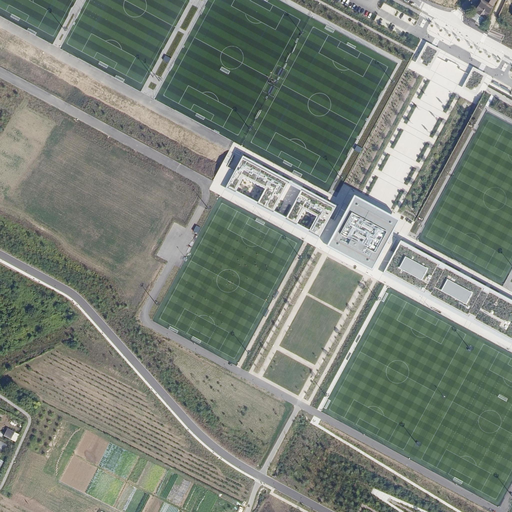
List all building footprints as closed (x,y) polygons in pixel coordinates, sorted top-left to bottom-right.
[(493,3),(495,0),(481,0),(480,2),(481,2),(471,18),(480,24),(490,8),(492,9),(495,4),(493,3)] [(440,50),(426,42),(422,49),(415,63),(429,71),(436,57),(440,50)] [(487,75),(472,67),(469,75),(461,88),(476,95),(483,82),(487,75)] [(340,129),(345,132),(349,126),(344,123),(340,129)] [(287,184),(289,181),(243,157),(226,187),(235,192),(243,178),(265,189),(257,204),(272,212),(287,184)] [(287,184),(300,191),(302,188),(289,181),(287,184)] [(300,191),(285,219),(296,225),(304,210),(316,217),(308,231),(319,237),(335,206),(302,188),(300,191)] [(397,221),(355,198),(328,247),(371,270),(397,221)] [(511,301),(401,242),(384,273),(511,341),(511,301)] [(16,441),(20,433),(7,428),(4,436),(16,441)] [(0,486),(14,454),(10,452),(0,477),(0,486)]
